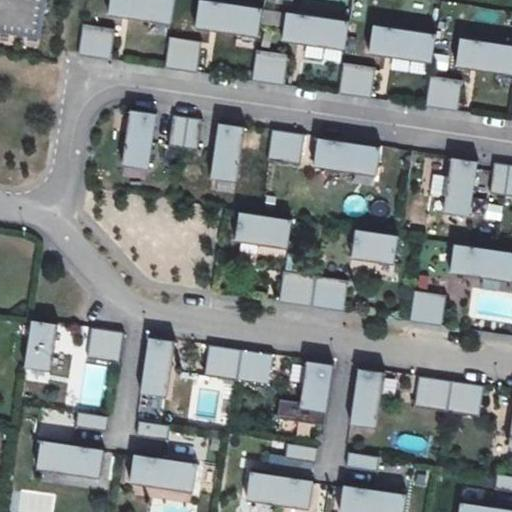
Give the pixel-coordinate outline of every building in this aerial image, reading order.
[(32,0),(0,0),(0,40),(26,44),(32,0)] [(163,6),(121,0),(99,0),(96,23),(159,32),(163,6)] [(248,19),(186,10),(182,36),(244,45),(248,19)] [(334,31),(272,21),(268,48),(330,56),(334,31)] [(420,43),(357,34),(353,60),(415,70),(420,43)] [(98,69),(102,40),(70,35),(66,65),(98,69)] [(189,52),(156,47),(152,78),(184,83),(189,52)] [(507,57),(444,47),(440,74),(503,83),(507,57)] [(269,94),(273,65),(242,59),(238,89),(269,94)] [(360,77),(327,71),(323,102),(355,107),(360,77)] [(442,120),(446,91),(414,85),(410,115),(442,120)] [(511,99),(500,98),(496,128),(511,130),(511,99)] [(144,121),(119,118),(110,170),(136,174),(144,121)] [(175,126),(161,124),(157,155),(170,157),(175,126)] [(186,159),(190,128),(175,126),(170,157),(186,159)] [(232,135),(206,131),(198,183),(224,187),(232,135)] [(290,143),(258,139),(253,169),(285,174),(290,143)] [(366,155),(304,145),(300,171),(362,181),(366,155)] [(462,168),(436,164),(428,217),(454,220),(462,168)] [(493,172),(479,170),(474,201),(488,203),(493,172)] [(503,205),(508,175),(493,172),(488,203),(503,205)] [(277,226),(226,219),(222,245),(273,252),(277,226)] [(383,242),(341,236),(337,262),(379,268),(383,242)] [(500,259),(438,250),(434,276),(497,285),(500,259)] [(301,283),(269,279),(265,309),(297,314),(301,283)] [(301,283),(297,314),(329,319),(334,288),(301,283)] [(399,298),(394,328),(427,333),(431,302),(399,298)] [(47,329),(20,325),(14,369),(40,373),(47,329)] [(111,338),(79,334),(74,364),(106,369),(111,338)] [(163,346),(136,342),(128,396),(155,400),(163,346)] [(227,356),(196,351),(191,382),(223,387),(227,356)] [(227,356),(223,387),(255,391),(260,361),(227,356)] [(319,370),(292,366),(286,410),(312,414),(319,370)] [(370,377),(343,374),(335,427),(362,431),(370,377)] [(435,387),(403,382),(398,414),(430,418),(435,387)] [(435,387),(430,418),(462,423),(467,392),(435,387)] [(511,398),(499,397),(492,449),(511,452),(511,398)] [(96,422),(65,418),(63,433),(94,437),(96,422)] [(157,431),(127,427),(125,441),(155,446),(157,431)] [(92,453),(30,443),(26,470),(88,479),(92,453)] [(304,453),(273,448),(271,463),(298,467),(302,468),(304,453)] [(185,467),(123,457),(119,484),(181,493),(185,467)] [(365,462),(334,457),(332,472),(363,476),(365,462)] [(298,467),(271,463),(268,479),(296,483),(298,467)] [(268,479),(237,474),(233,500),(296,510),(300,483),(296,483),(268,479)] [(510,483),(479,479),(477,494),(508,498),(510,483)] [(390,511),(392,497),(330,488),(326,511),(390,511)] [(191,511),(193,497),(152,491),(149,511),(191,511)]
